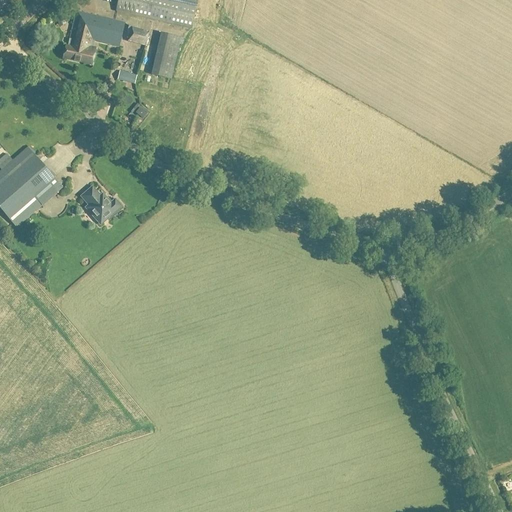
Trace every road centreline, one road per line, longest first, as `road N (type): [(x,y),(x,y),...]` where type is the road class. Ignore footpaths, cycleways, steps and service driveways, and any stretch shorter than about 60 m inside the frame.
road 1 (unclassified): [(384,248),(222,196),(156,164),(3,38)]
road 2 (unclassified): [(499,511),(414,338),(384,248)]
road 3 (unclassified): [(384,248),(415,242),(511,192)]
